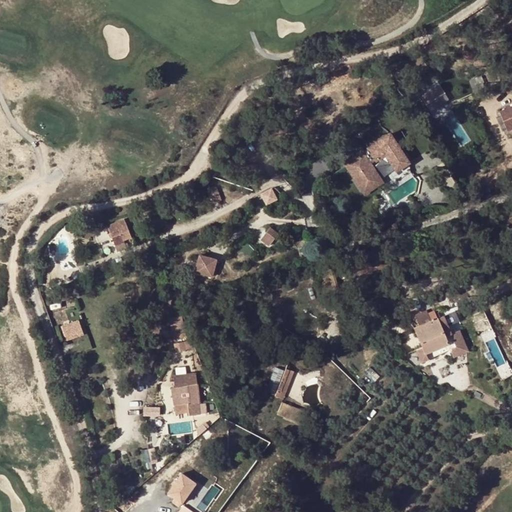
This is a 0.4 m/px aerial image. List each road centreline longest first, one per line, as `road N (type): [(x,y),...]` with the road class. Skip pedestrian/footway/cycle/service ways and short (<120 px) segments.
road 1 (residential): [(485,0),(407,47),(259,84),(171,189),(56,217),(33,239),(28,290),(90,456),(99,511)]
road 2 (residential): [(511,193),(347,243),(273,173)]
road 3 (track): [(403,511),(465,440),(511,417)]
